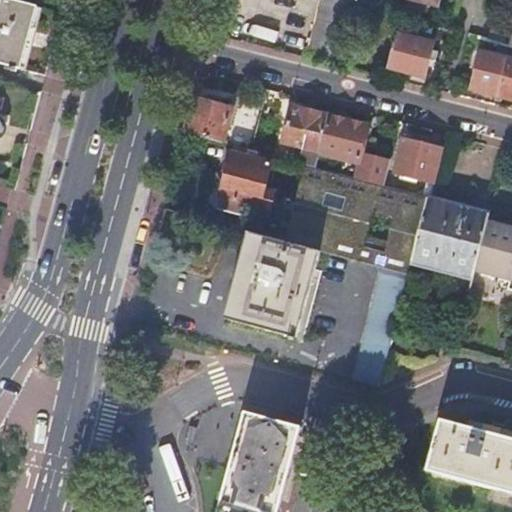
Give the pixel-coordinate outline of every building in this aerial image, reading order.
[(0,0),(0,63),(11,66),(10,70),(16,72),(17,68),(22,69),(40,0),(0,0)] [(307,42),(312,14),(268,5),(263,27),(298,34),(296,40),(307,42)] [(511,26),(502,24),(498,42),(511,45),(511,26)] [(397,33),(390,65),(426,75),(434,43),(397,33)] [(498,93),(507,57),(481,49),(471,87),(498,93)] [(511,97),(511,58),(507,57),(498,93),(511,97)] [(194,97),(185,131),(223,141),(231,107),(194,97)] [(297,161),(304,163),(315,166),(319,153),(329,114),(293,104),(283,140),(301,145),(297,161)] [(329,114),(319,153),(358,163),(355,177),(383,184),(389,160),(362,152),(369,125),(329,114)] [(402,138),(393,171),(430,180),(439,147),(402,138)] [(194,163),(184,199),(245,215),(248,204),(268,209),(273,191),(263,187),(270,162),(232,151),(227,172),(194,163)] [(319,251),(380,268),(407,275),(409,263),(425,195),(383,184),(355,177),(315,166),(304,163),(284,242),(319,251)] [(453,299),(467,302),(475,271),(488,220),(490,213),(432,198),(425,195),(409,263),(459,276),(453,299)] [(511,225),(488,220),(475,271),(499,277),(510,280),(508,289),(511,290),(511,225)] [(284,242),(250,232),(228,318),(289,335),(289,339),(296,341),(319,251),(284,242)] [(380,268),(352,379),(378,386),(407,275),(380,268)] [(510,280),(499,277),(497,286),(508,289),(510,280)] [(279,511),(304,425),(247,410),(240,440),(232,469),(220,511),(279,511)] [(469,425),(440,418),(440,421),(428,470),(490,487),(511,492),(511,436),(482,429),(469,425)] [(511,430),(471,419),(469,425),(482,429),(511,436),(511,430)] [(197,428),(190,426),(184,445),(191,447),(197,428)]
